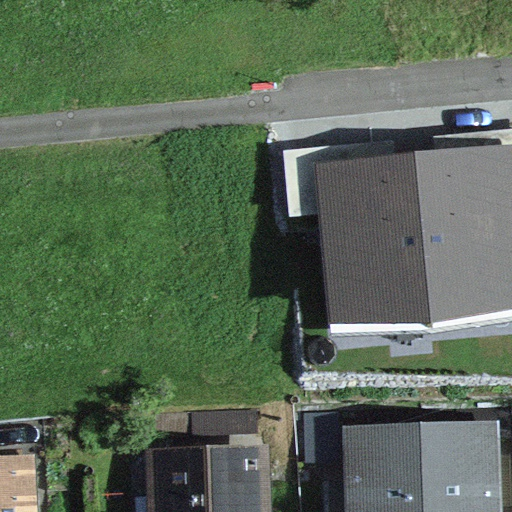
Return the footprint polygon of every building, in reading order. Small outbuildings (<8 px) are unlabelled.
[(511,285),(500,166),(332,183),(347,332),(511,315),(511,285)] [(317,480),(344,480),(342,416),(316,417),(317,480)] [(358,511),(487,511),(485,438),(356,443),(358,511)] [(0,511),(23,511),(22,472),(16,472),(16,460),(0,461),(0,511)] [(130,497),(130,511),(257,511),(256,461),(159,464),(160,496),(130,497)]
